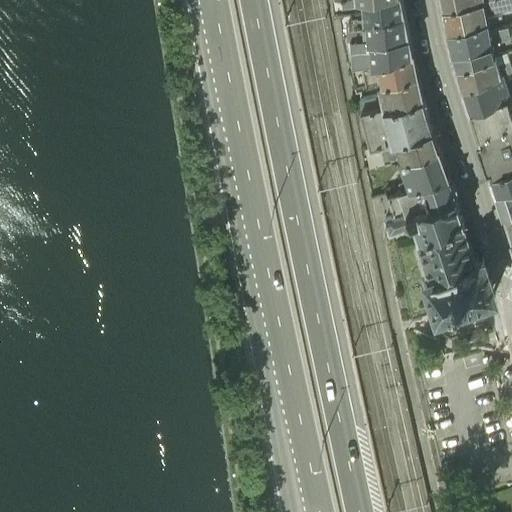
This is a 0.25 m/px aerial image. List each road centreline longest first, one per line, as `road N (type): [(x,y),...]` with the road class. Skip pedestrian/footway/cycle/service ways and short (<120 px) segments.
road 1 (motorway): [(358,511),(251,0)]
road 2 (motorway): [(214,0),(319,511)]
road 3 (residential): [(423,0),(508,286)]
